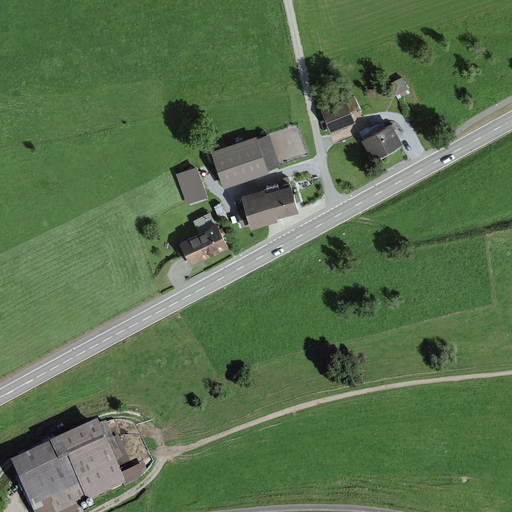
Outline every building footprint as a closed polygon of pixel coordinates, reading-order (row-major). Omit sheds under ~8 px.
[(403,76),(390,82),(396,94),(409,88),(403,76)] [(375,88),(366,89),(368,97),(376,96),(375,88)] [(321,107),(331,131),(356,121),(351,109),(360,105),(355,93),(321,107)] [(391,121),(362,136),(372,156),(402,141),(391,121)] [(269,133),(257,137),(268,169),(280,165),(269,133)] [(256,134),(212,149),(224,186),(269,171),(268,169),(257,137),(256,134)] [(198,164),(176,172),(187,203),(209,195),(198,164)] [(291,179),(242,193),(247,208),(237,211),(242,226),(251,223),(252,226),(277,219),(276,215),(300,208),(291,179)] [(217,222),(180,241),(192,263),(228,243),(217,222)] [(97,423),(11,463),(34,511),(83,511),(80,506),(126,484),(122,474),(97,423)] [(144,464),(122,474),(126,484),(141,477),(147,469),(144,464)]
